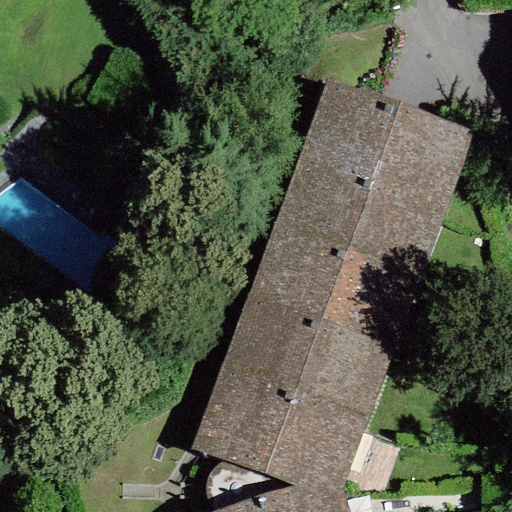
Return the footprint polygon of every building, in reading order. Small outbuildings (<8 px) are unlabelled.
[(469,160),(322,105),(297,174),(444,228),(469,160)] [(444,228),(297,174),(271,244),(416,301),(444,228)] [(389,373),(416,301),(271,244),(246,315),(389,373)] [(362,442),(389,373),(246,315),(220,385),(362,442)] [(339,508),(362,442),(220,385),(186,466),(287,507),(339,508)]
